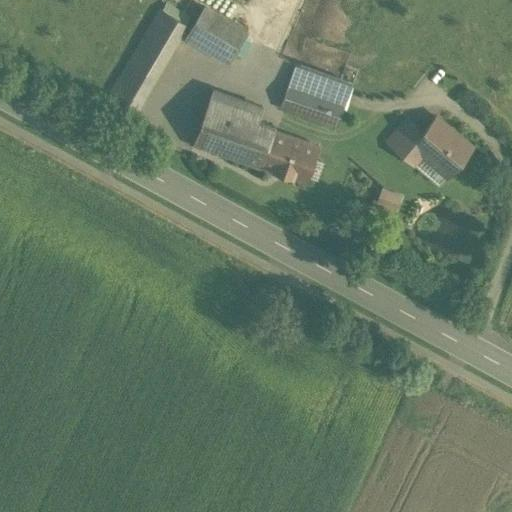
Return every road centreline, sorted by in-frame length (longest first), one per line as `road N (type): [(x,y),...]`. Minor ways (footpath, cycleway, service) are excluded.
road 1 (tertiary): [(0,92),(511,375)]
road 2 (track): [(511,176),(474,124),(445,105),(364,114)]
road 3 (track): [(465,349),(511,237)]
